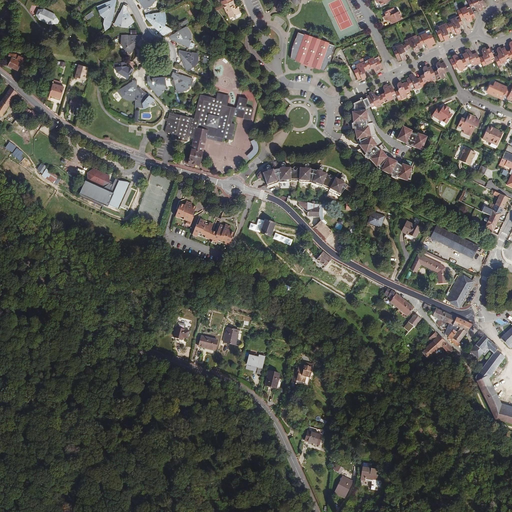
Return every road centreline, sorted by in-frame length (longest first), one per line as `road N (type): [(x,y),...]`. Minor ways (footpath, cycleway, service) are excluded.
road 1 (tertiary): [(400,289),(328,253),(268,198),(95,144),(0,75)]
road 2 (tertiary): [(0,239),(77,321),(254,396),(284,437),(316,511)]
road 3 (track): [(0,365),(62,412),(113,419),(155,437),(176,494)]
